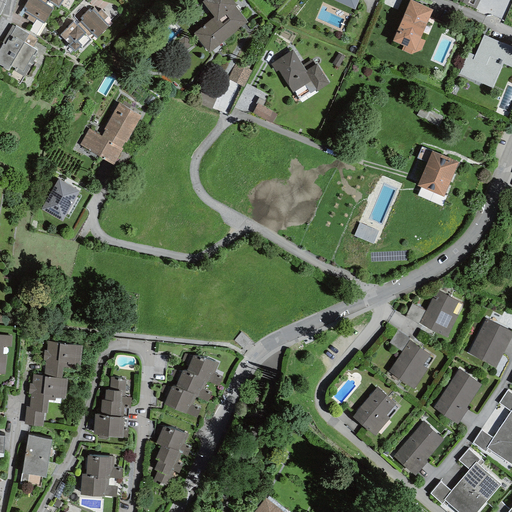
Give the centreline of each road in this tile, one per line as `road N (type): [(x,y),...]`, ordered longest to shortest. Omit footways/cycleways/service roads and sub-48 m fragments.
road 1 (residential): [(134,511),(148,354),(126,344),(106,353),(40,511)]
road 2 (residential): [(385,294),(256,352),(176,511)]
road 3 (residential): [(385,294),(382,313),(329,374),(322,410),(331,428),(429,511)]
road 4 (residential): [(511,156),(469,241),(385,294)]
road 5 (residential): [(0,506),(15,454),(24,360)]
